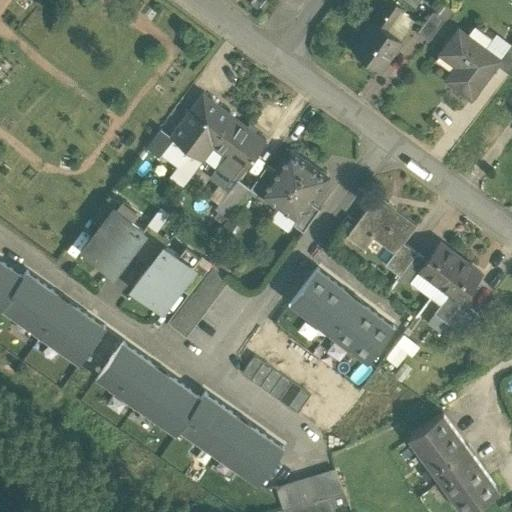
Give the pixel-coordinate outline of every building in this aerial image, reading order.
[(389,0),(388,0),(373,21),(388,31),(403,9),(389,0)] [(434,9),(417,31),(429,40),(445,18),(434,9)] [(373,21),(355,48),(382,66),(400,40),(388,31),(373,21)] [(499,57),(460,27),(443,49),(459,61),(446,78),(471,98),(498,63),(501,58),(499,57)] [(511,70),(511,43),(510,43),(499,57),(501,58),(498,63),(511,72),(511,70)] [(234,117),(202,93),(170,134),(170,135),(173,138),(191,151),(202,159),(205,156),(213,145),(212,145),(234,117)] [(266,141),(234,117),(212,145),(213,145),(205,156),(219,167),(227,156),(245,169),(266,141)] [(162,128),(148,146),(160,155),(173,138),(170,135),(170,134),(162,128)] [(275,171),(262,190),(263,190),(280,202),(278,206),(279,206),(308,164),(301,159),(300,156),(291,150),(290,150),(275,171)] [(202,159),(191,151),(181,165),(192,173),(202,159)] [(245,169),(227,156),(219,167),(236,180),(237,180),(238,178),(245,169)] [(249,187),(249,188),(259,196),(263,190),(262,190),(275,171),(266,164),(249,187)] [(308,164),(279,206),(296,218),(298,220),(311,201),(325,180),(325,178),(317,173),(315,174),(308,168),(310,166),(308,164)] [(236,180),(219,167),(212,175),(229,188),(236,180)] [(249,187),(238,178),(237,180),(236,180),(229,188),(242,197),(249,188),(249,187)] [(229,188),(215,208),(228,217),(242,197),(229,188)] [(416,224),(386,201),(387,199),(378,192),(347,235),(364,248),(373,236),(394,252),(395,252),(403,241),(416,224)] [(120,203),(109,196),(91,219),(101,227),(115,208),(116,208),(120,203)] [(311,201),(298,220),(296,218),(292,224),(303,232),(321,207),(311,201)] [(116,208),(115,208),(101,227),(84,248),(114,270),(130,249),(145,230),(144,229),(116,208)] [(158,232),(147,224),(144,229),(145,230),(130,249),(140,256),(158,232)] [(169,241),(158,232),(140,256),(150,264),(164,245),(165,245),(169,241)] [(403,241),(395,252),(394,252),(386,263),(400,273),(416,251),(403,241)] [(439,242),(419,269),(440,284),(460,257),(439,242)] [(165,245),(164,245),(150,264),(133,285),(163,308),(179,286),(194,267),(193,266),(165,245)] [(482,273),(460,257),(440,284),(451,292),(462,300),(463,299),(482,273)] [(101,325),(27,272),(28,271),(27,270),(23,276),(0,259),(0,307),(3,304),(79,357),(77,360),(79,361),(104,325),(103,324),(101,325)] [(196,261),(193,266),(194,267),(179,286),(188,293),(206,269),(196,261)] [(211,264),(168,321),(186,335),(230,278),(211,264)] [(392,327),(317,269),(292,301),(368,359),(392,327)] [(462,300),(451,292),(436,313),(462,332),(478,311),(463,299),(462,300)] [(281,446),(205,392),(206,390),(204,389),(199,396),(124,343),(124,342),(123,341),(115,352),(114,351),(110,358),(98,375),(100,377),(101,375),(176,429),(175,430),(177,431),(181,425),(258,479),(257,480),(258,481),(283,445),(282,444),(281,446)] [(310,393),(254,355),(242,373),(297,411),(310,393)] [(498,490),(443,414),(445,413),(444,412),(409,437),(410,438),(412,437),(465,511),(469,511),(500,491),(499,489),(498,490)] [(334,468),(276,486),(282,508),(344,493),(334,468)]
